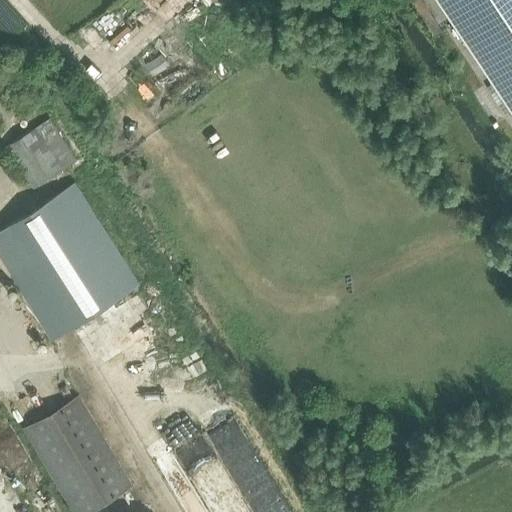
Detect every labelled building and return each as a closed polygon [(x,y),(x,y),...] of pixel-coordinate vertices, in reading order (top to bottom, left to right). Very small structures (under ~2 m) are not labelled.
[(348,0),(356,11),(365,5),(366,6),(375,0),(348,0)] [(511,0),(436,0),(511,112),(511,0)] [(151,78),(170,64),(158,47),(139,61),(151,78)] [(34,187),(76,160),(49,117),(7,144),(34,187)] [(0,228),(0,255),(53,338),(138,283),(73,182),(0,228)] [(86,511),(133,484),(78,394),(24,426),(75,511),(86,511)]
